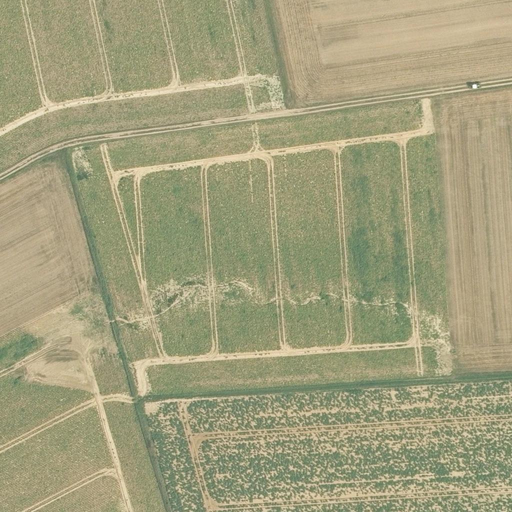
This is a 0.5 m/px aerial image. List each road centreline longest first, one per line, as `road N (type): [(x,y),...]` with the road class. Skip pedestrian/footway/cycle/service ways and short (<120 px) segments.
road 1 (track): [(64,148),(135,401),(511,377)]
road 2 (track): [(511,81),(64,148),(0,181)]
